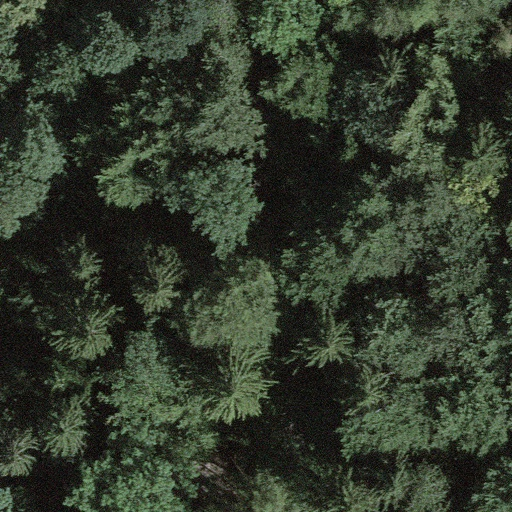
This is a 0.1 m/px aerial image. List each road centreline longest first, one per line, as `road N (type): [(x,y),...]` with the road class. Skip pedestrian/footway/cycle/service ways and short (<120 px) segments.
road 1 (track): [(307,0),(274,318),(257,367),(186,448)]
road 2 (track): [(217,511),(186,448),(94,461),(0,434)]
